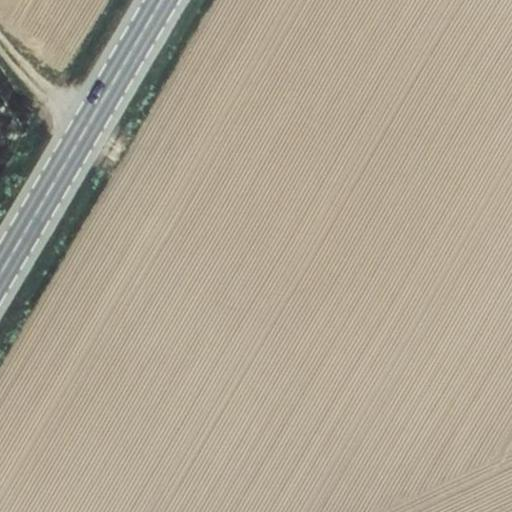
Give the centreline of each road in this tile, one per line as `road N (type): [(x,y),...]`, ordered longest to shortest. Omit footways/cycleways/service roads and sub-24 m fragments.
road 1 (secondary): [(162,0),(0,273)]
road 2 (track): [(81,135),(0,40)]
